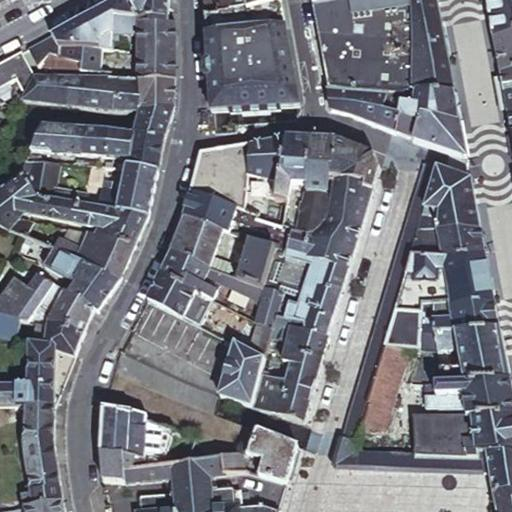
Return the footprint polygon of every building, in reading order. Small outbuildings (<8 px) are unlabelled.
[(110,40),(111,22),(135,22),(123,0),(120,0),(79,23),(93,49),(110,50),(110,40)] [(136,82),(173,82),(173,25),(167,24),(167,0),(123,0),(135,22),(111,22),(110,40),(136,40),(136,78),(136,82)] [(235,14),(232,0),(202,0),(205,20),(235,14)] [(279,1),(278,0),(232,0),(235,14),(247,12),(247,8),(279,1)] [(445,51),(435,0),(339,0),(313,4),(310,5),(327,91),(365,93),(395,94),(454,96),(445,51)] [(511,0),(486,0),(489,17),(493,36),(511,33),(511,0)] [(284,28),(279,1),(247,8),(247,12),(235,14),(205,20),(206,36),(284,28)] [(93,49),(79,23),(50,38),(56,49),(93,49)] [(284,28),(206,36),(207,66),(255,60),(257,71),(252,72),(259,115),(279,112),(278,107),(298,105),(284,28)] [(511,71),(511,33),(493,36),(496,56),(500,73),(511,71)] [(50,38),(27,51),(38,70),(42,64),(61,68),(82,70),(108,72),(108,78),(115,78),(115,57),(127,56),(126,51),(110,50),(93,49),(56,49),(50,38)] [(0,89),(13,83),(25,95),(31,78),(19,55),(0,64),(0,89)] [(255,60),(207,66),(211,115),(229,113),(229,118),(259,115),(252,72),(257,71),(255,60)] [(42,64),(38,70),(76,78),(82,70),(61,68),(42,64)] [(76,78),(108,78),(108,72),(82,70),(76,78)] [(511,71),(500,73),(504,96),(507,113),(511,112),(511,71)] [(31,78),(25,95),(21,102),(75,103),(107,108),(138,111),(131,134),(164,137),(172,110),(173,82),(136,82),(136,78),(115,78),(108,78),(76,78),(31,78)] [(370,125),(365,93),(327,91),(330,111),(355,119),(370,125)] [(395,134),(398,118),(395,94),(365,93),(370,125),(394,135),(395,134)] [(413,140),(414,119),(459,124),(456,110),(454,96),(395,94),(398,118),(395,134),(413,140)] [(462,139),(459,124),(414,119),(413,140),(413,142),(466,160),(462,139)] [(148,218),(164,138),(42,127),(31,151),(128,160),(125,176),(119,175),(117,182),(114,182),(113,189),(105,187),(101,208),(148,218)] [(254,145),(249,176),(278,184),(274,198),(287,201),(292,186),(307,188),(311,141),(287,140),(254,145)] [(321,210),(327,178),(331,178),(337,143),(311,141),(307,188),(305,204),(304,207),(321,210)] [(379,172),(370,156),(337,143),(331,178),(365,181),(363,189),(373,191),(379,172)] [(243,213),(247,189),(249,176),(254,145),(205,154),(201,156),(191,193),(243,213)] [(21,173),(23,176),(36,195),(87,206),(90,194),(58,186),(59,165),(40,164),(26,163),(21,173)] [(431,188),(436,170),(423,165),(418,184),(431,188)] [(475,208),(470,181),(436,170),(431,188),(425,207),(475,208)] [(101,208),(87,206),(36,195),(23,176),(0,192),(0,227),(9,232),(19,221),(23,215),(98,230),(96,237),(134,248),(148,218),(101,208)] [(222,392),(305,424),(329,340),(327,338),(373,191),(363,189),(365,181),(331,178),(323,223),(319,222),(321,210),(304,207),(297,234),(270,226),(266,237),(263,246),(255,243),(244,239),(230,276),(266,289),(279,252),(319,264),(304,311),(292,308),(293,304),(284,301),(280,312),(296,319),(295,325),(285,359),(289,360),(285,377),(263,371),(267,355),(239,342),(238,342),(222,392)] [(425,207),(431,188),(418,184),(412,203),(425,207)] [(247,189),(243,213),(256,218),(259,195),(260,191),(247,189)] [(243,213),(191,193),(182,218),(184,219),(218,230),(222,232),(226,222),(258,235),(266,237),(270,226),(256,222),(256,218),(243,213)] [(259,195),(256,218),(256,222),(270,226),(297,234),(304,207),(305,204),(287,201),(274,198),(259,195)] [(418,230),(425,207),(412,203),(401,241),(414,245),(418,230)] [(479,232),(475,208),(425,207),(418,230),(479,232)] [(218,230),(184,219),(171,254),(148,301),(207,327),(216,300),(215,300),(218,292),(204,286),(208,279),(220,284),(222,285),(223,283),(264,301),(259,319),(255,317),(252,326),(259,329),(256,338),(244,333),(239,342),(267,355),(272,338),(280,312),(284,301),(285,296),(266,289),(230,276),(225,274),(229,264),(208,256),(218,230)] [(71,298),(94,310),(98,312),(119,283),(134,248),(96,237),(94,243),(82,238),(79,245),(60,239),(40,233),(43,226),(19,221),(9,232),(52,251),(44,267),(76,287),(71,298)] [(484,258),(479,232),(418,230),(414,245),(411,257),(423,257),(484,258)] [(82,238),(64,234),(60,239),(79,245),(82,238)] [(258,235),(255,243),(263,246),(266,237),(258,235)] [(244,239),(239,237),(229,264),(225,274),(230,276),(244,239)] [(411,257),(414,245),(401,241),(395,261),(408,265),(411,257)] [(498,331),(484,258),(423,257),(434,334),(498,331)] [(403,283),(408,265),(395,261),(390,279),(403,283)] [(13,280),(0,303),(14,309),(37,278),(32,274),(23,286),(13,280)] [(71,298),(61,292),(57,300),(46,295),(52,286),(37,278),(14,309),(0,303),(0,317),(19,324),(48,332),(44,347),(55,347),(55,350),(74,358),(94,310),(71,298)] [(208,279),(204,286),(218,292),(220,284),(208,279)] [(397,303),(403,283),(390,279),(384,299),(397,303)] [(386,342),(397,303),(384,299),(373,338),(386,342)] [(0,339),(14,343),(19,324),(0,317),(0,339)] [(267,355),(263,371),(285,377),(289,360),(285,359),(295,325),(289,323),(284,341),(272,338),(267,355)] [(462,370),(460,356),(503,354),(498,331),(434,334),(440,371),(462,370)] [(382,354),(386,342),(373,338),(367,357),(380,361),(382,354)] [(0,408),(28,409),(55,409),(55,350),(55,347),(44,347),(27,347),(27,387),(0,387),(0,408)] [(358,439),(355,446),(371,446),(375,439),(388,439),(400,402),(398,403),(410,355),(382,354),(380,361),(375,380),(369,399),(363,419),(358,439)] [(509,384),(503,354),(460,356),(462,370),(440,371),(442,386),(509,384)] [(375,380),(380,361),(367,357),(361,376),(375,380)] [(369,399),(375,380),(361,376),(356,395),(369,399)] [(413,419),(416,457),(442,458),(480,460),(480,453),(511,454),(511,399),(509,384),(442,386),(439,386),(439,389),(424,388),(428,414),(465,412),(467,420),(413,419)] [(363,419),(369,399),(356,395),(350,415),(363,419)] [(55,452),(55,409),(28,409),(26,452),(33,494),(24,496),(27,510),(62,504),(55,452)] [(104,409),(100,455),(136,458),(145,458),(148,422),(148,413),(104,409)] [(358,439),(363,419),(350,415),(344,435),(358,439)] [(163,428),(148,422),(145,458),(136,458),(134,471),(163,468),(164,453),(161,453),(163,428)] [(264,462),(259,478),(286,487),(299,445),(257,432),(249,458),(264,462)] [(352,470),(352,455),(355,446),(358,439),(344,435),(336,465),(339,469),(352,470)] [(511,491),(511,454),(480,453),(480,460),(482,474),(489,474),(493,491),(511,491)] [(125,485),(124,472),(134,471),(136,458),(100,455),(103,483),(110,485),(125,485)] [(396,471),(397,456),(352,455),(352,470),(396,471)] [(441,472),(442,458),(416,457),(397,456),(396,471),(441,472)] [(124,472),(125,485),(174,480),(176,496),(145,498),(142,499),(139,502),(139,504),(139,511),(279,511),(280,509),(266,505),(244,507),(235,508),(234,494),(233,492),(232,491),(229,490),(209,492),(208,478),(245,475),(243,457),(190,460),(188,466),(163,468),(134,471),(124,472)] [(482,474),(480,460),(442,458),(441,472),(482,474)] [(242,490),(229,490),(232,491),(233,492),(234,494),(235,508),(244,507),(242,490)] [(511,511),(511,491),(493,491),(496,511),(511,511)]
